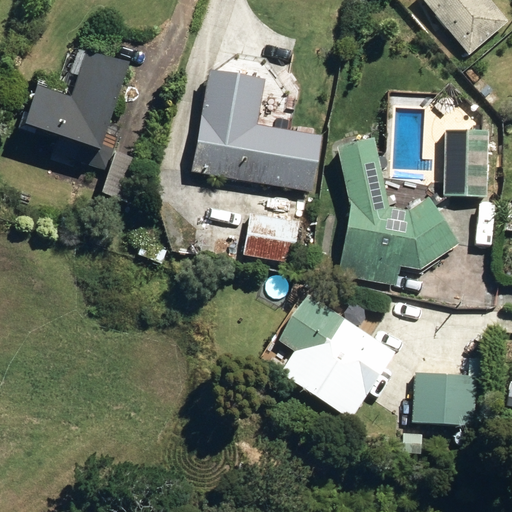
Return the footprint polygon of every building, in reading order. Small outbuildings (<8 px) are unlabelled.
[(423,0),(467,52),(507,18),(492,0),(423,0)] [(80,138),(73,158),(107,168),(122,121),(107,116),(125,58),(85,46),(69,94),(34,81),(22,118),(80,138)] [(207,65),(189,168),(309,189),(319,132),(254,121),(263,75),(207,65)] [(442,193),(485,194),(487,127),(444,126),(442,193)] [(336,273),(395,283),(399,264),(419,267),(458,242),(426,194),(407,207),(388,203),(372,133),(335,142),(348,199),(336,273)] [(144,166),(114,155),(101,193),(131,203),(144,166)] [(241,253),(290,262),(298,220),(248,211),(241,253)] [(145,239),(139,228),(130,233),(136,244),(145,239)] [(138,253),(161,262),(165,249),(143,241),(138,253)] [(293,348),(278,370),(349,416),(393,349),(307,292),(277,338),(293,348)] [(411,421),(473,424),(476,374),(414,370),(411,421)] [(401,453),(421,453),(421,432),(401,432),(401,453)]
